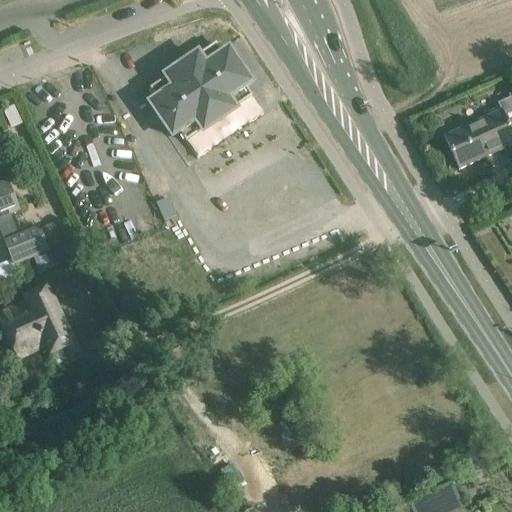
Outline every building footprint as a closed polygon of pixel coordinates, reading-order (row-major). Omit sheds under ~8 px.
[(168,81),(152,92),(158,102),(152,107),(173,138),(180,133),(187,143),(203,132),(204,133),(236,112),(234,110),(251,99),(244,89),(251,84),(229,53),(222,58),(216,48),(199,59),(198,58),(167,79),(168,81)] [(511,93),(507,96),(509,99),(497,105),(501,114),(445,140),(460,171),(511,146),(511,93)] [(39,227),(22,234),(15,218),(20,216),(8,186),(4,188),(1,180),(0,179),(0,230),(5,242),(4,242),(14,267),(34,258),(40,273),(80,258),(63,220),(41,230),(39,227)] [(161,211),(165,222),(177,217),(172,206),(161,211)] [(0,313),(0,321),(19,362),(47,349),(51,357),(75,346),(48,288),(24,300),(25,302),(0,313)] [(76,374),(80,383),(92,377),(89,369),(76,374)] [(244,487),(232,466),(220,473),(231,494),(244,487)]
